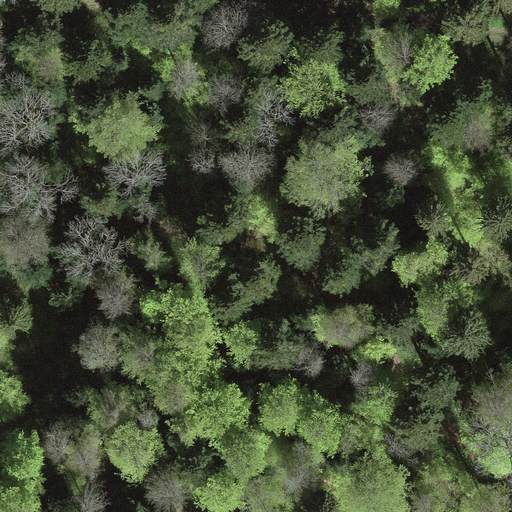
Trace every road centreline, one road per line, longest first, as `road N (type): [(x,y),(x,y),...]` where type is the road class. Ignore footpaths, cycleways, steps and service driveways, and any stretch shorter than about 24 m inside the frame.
road 1 (track): [(511,481),(442,428),(362,320),(309,274),(96,209),(0,127)]
road 2 (track): [(511,34),(380,8),(285,0)]
